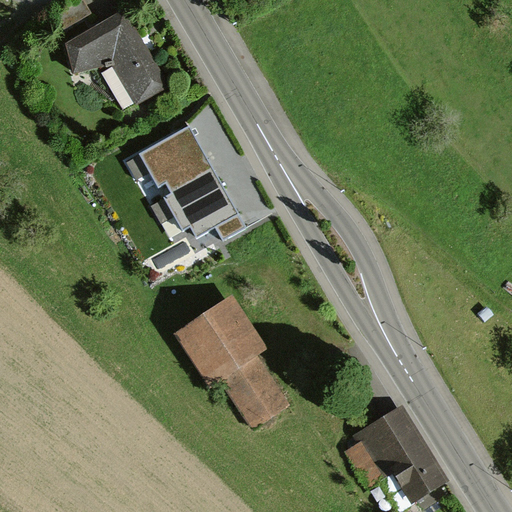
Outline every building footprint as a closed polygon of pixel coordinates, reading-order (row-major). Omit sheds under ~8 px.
[(94,15),(85,0),(80,0),(56,13),(65,30),(94,15)] [(111,66),(135,105),(169,85),(126,8),(67,44),(74,74),(111,66)] [(223,242),(247,228),(189,125),(140,153),(159,187),(168,182),(174,194),(166,198),(183,230),(191,225),(198,237),(215,227),(223,242)] [(247,430),(288,406),(257,355),(266,350),(235,298),(178,332),(212,389),(220,384),(247,430)] [(450,481),(402,406),(352,437),(356,443),(343,452),(366,487),(390,472),(412,506),(450,481)]
